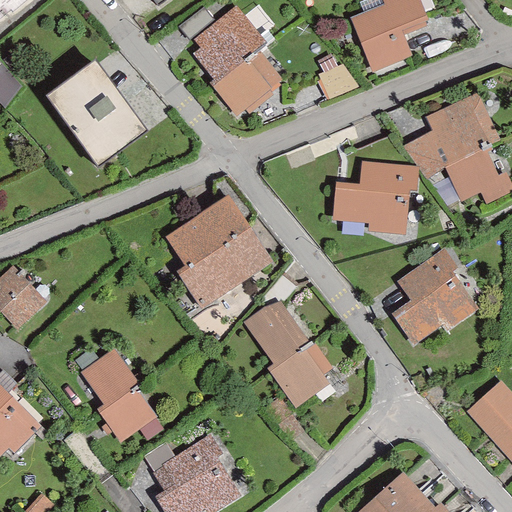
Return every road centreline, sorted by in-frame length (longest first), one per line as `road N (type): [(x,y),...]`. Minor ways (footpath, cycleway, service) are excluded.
road 1 (residential): [(234,155),(388,357),(411,409)]
road 2 (residential): [(234,155),(511,48)]
road 3 (residential): [(0,251),(234,155)]
road 4 (residential): [(100,0),(234,155)]
road 5 (residential): [(411,409),(287,511)]
road 6 (residential): [(411,409),(504,511)]
